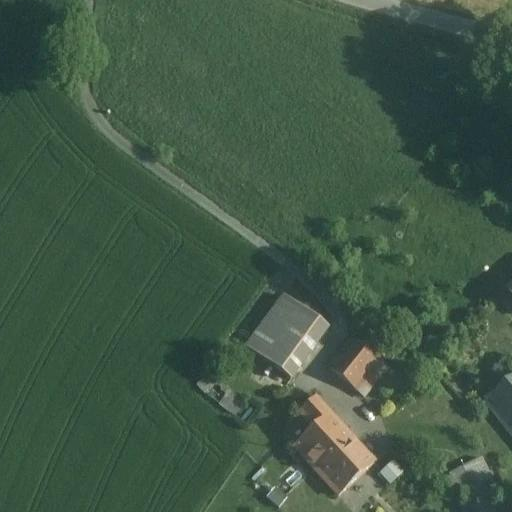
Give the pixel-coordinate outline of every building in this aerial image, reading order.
[(283,299),(246,351),(291,383),(328,331),(327,331),(328,330),(315,321),(283,299)] [(381,362),(352,341),(330,371),(358,392),(364,384),(372,390),(380,379),(373,373),(381,362)] [(511,383),(486,405),(511,437),(511,383)] [(376,463),(320,404),(306,418),(319,431),(297,451),(341,497),(376,463)] [(482,460),(462,469),(463,470),(473,488),(480,483),(481,484),(482,485),(484,483),(491,480),(482,461),(482,460)] [(381,472),(389,485),(405,475),(397,462),(381,472)] [(473,488),(463,493),(472,511),(494,511),(482,485),(481,484),(480,483),(473,488)]
